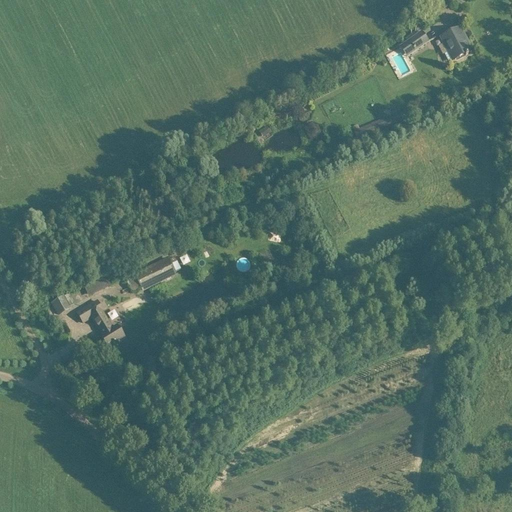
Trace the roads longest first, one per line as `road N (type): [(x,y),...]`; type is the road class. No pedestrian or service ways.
road 1 (unclassified): [(186,511),(41,391)]
road 2 (unclassified): [(41,391),(42,358),(0,278)]
